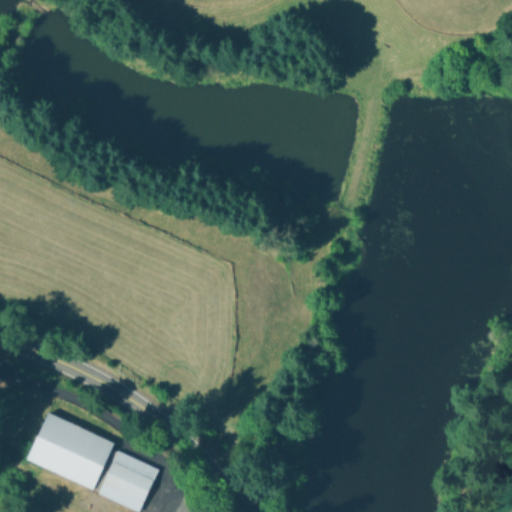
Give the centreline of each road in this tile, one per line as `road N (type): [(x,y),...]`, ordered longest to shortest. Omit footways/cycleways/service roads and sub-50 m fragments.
road 1 (secondary): [(0,338),(82,371),(140,407)]
road 2 (secondary): [(239,511),(183,442),(140,407)]
